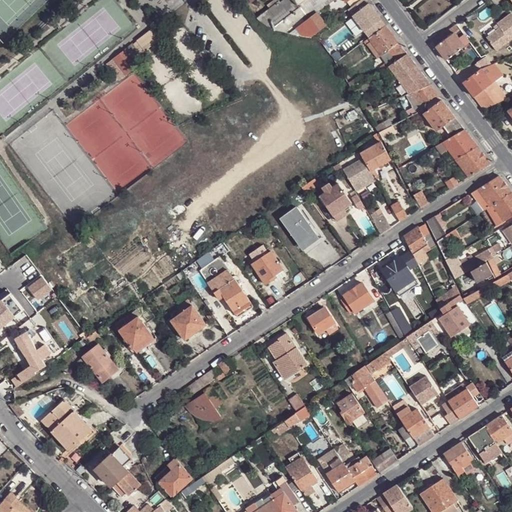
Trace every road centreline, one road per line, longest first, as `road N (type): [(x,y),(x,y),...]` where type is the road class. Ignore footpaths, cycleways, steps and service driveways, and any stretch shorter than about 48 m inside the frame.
road 1 (residential): [(131,416),(504,162)]
road 2 (residential): [(335,511),(511,395)]
road 3 (residential): [(416,46),(504,162)]
road 4 (residential): [(78,494),(7,425),(0,403)]
